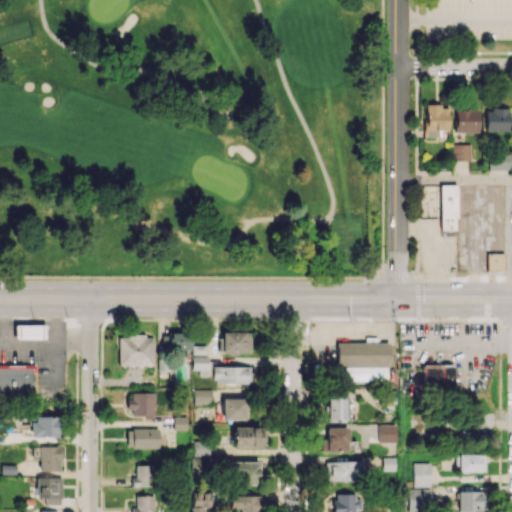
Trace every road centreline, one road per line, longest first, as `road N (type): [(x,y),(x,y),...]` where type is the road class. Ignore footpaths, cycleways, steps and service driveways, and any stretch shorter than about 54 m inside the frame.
road 1 (primary): [(511,298),(0,299)]
road 2 (track): [(174,189),(233,220),(330,216),(331,190),(256,0)]
road 3 (tertiary): [(400,0),(398,298)]
road 4 (residential): [(294,299),(293,511)]
road 5 (residential): [(90,299),(90,511)]
